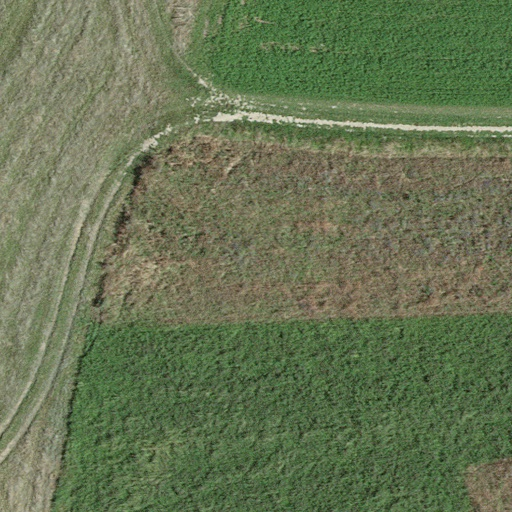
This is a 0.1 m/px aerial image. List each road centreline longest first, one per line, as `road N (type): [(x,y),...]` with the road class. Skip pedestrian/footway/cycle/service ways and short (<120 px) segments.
road 1 (track): [(511,167),(135,160),(22,430),(0,449)]
road 2 (track): [(135,160),(183,0)]
